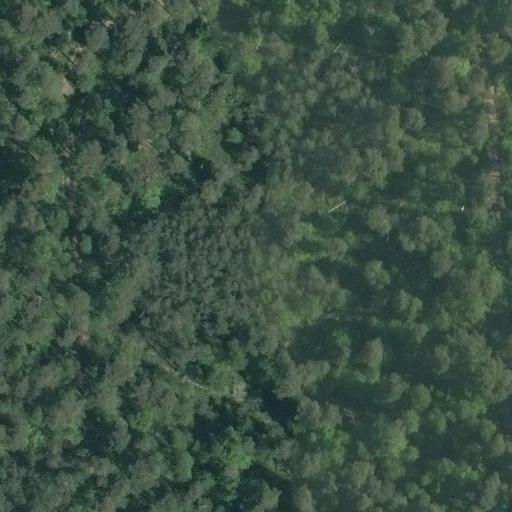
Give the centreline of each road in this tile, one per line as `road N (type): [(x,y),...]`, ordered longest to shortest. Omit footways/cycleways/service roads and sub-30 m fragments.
road 1 (track): [(0,464),(75,451),(92,428),(70,73),(86,45),(154,0)]
road 2 (track): [(511,193),(499,0)]
